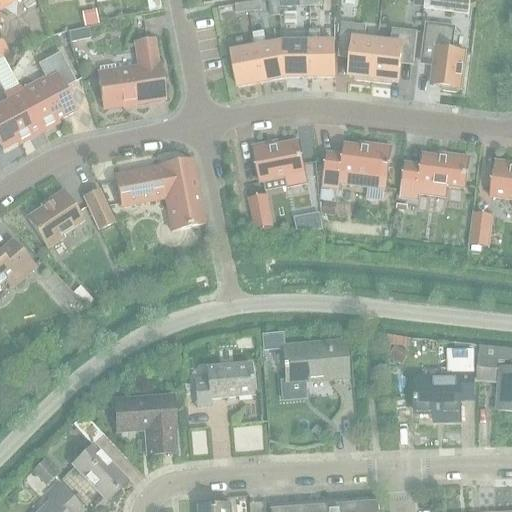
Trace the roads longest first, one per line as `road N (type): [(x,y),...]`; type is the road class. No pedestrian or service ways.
road 1 (residential): [(199,125),(310,108),(511,131)]
road 2 (residential): [(0,457),(99,360),(168,322),(233,305)]
road 3 (residential): [(511,324),(321,304),(233,305)]
road 4 (residential): [(143,511),(178,483),(395,469)]
road 5 (residential): [(0,193),(72,152),(199,125)]
road 6 (residential): [(233,305),(199,125)]
road 7 (residential): [(176,0),(199,125)]
